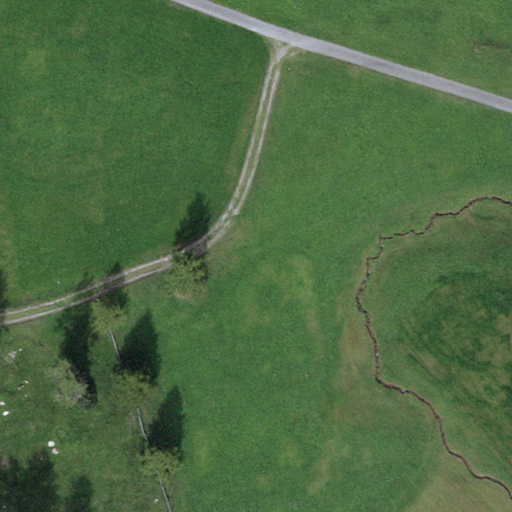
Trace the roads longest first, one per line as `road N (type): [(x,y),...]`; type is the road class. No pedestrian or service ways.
road 1 (track): [(287,35),(238,203),(217,230),(192,250),(48,306),(0,315)]
road 2 (track): [(511,107),(287,35)]
